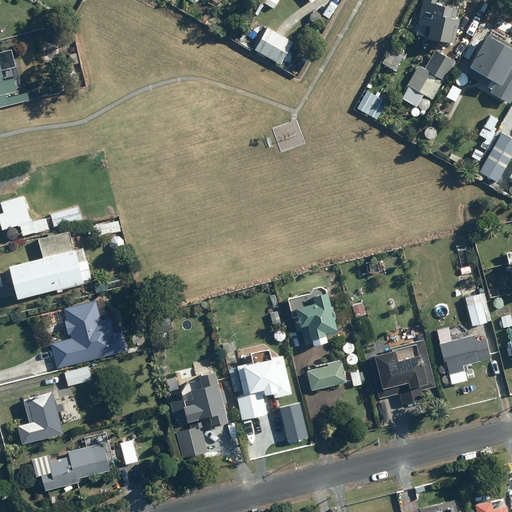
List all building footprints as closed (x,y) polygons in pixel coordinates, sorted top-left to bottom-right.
[(460,23),(461,16),(457,16),(459,6),(454,5),(454,4),(439,1),(439,0),(423,0),(416,36),(430,39),(431,34),(456,39),(458,29),(455,28),(456,23),(460,23)] [(257,46),(285,61),(287,58),(285,57),(295,39),(268,24),(262,36),(263,36),(257,46)] [(511,100),(511,44),(490,31),(467,72),(493,87),(491,91),(511,102),(511,100)] [(396,69),(406,52),(393,44),(382,61),(396,69)] [(0,106),(21,101),(21,99),(27,98),(24,88),(18,89),(15,75),(5,78),(2,69),(17,64),(12,46),(0,49),(0,106)] [(408,83),(433,98),(456,60),(437,48),(426,67),(420,63),(408,83)] [(499,119),(492,115),(481,133),(487,137),(482,145),(486,148),(499,127),(495,125),(499,119)] [(511,135),(502,130),(481,166),(497,175),(511,149),(511,135)] [(472,155),(481,159),(485,151),(476,147),(472,155)] [(454,159),(475,171),(477,167),(457,155),(454,159)] [(41,168),(24,171),(25,175),(15,177),(16,183),(26,181),(28,188),(45,185),(41,168)] [(24,194),(1,200),(5,211),(0,211),(0,215),(3,228),(21,223),(24,234),(36,230),(36,231),(50,228),(47,216),(33,220),(33,217),(31,218),(24,194)] [(55,225),(83,218),(80,205),(51,212),(55,225)] [(90,236),(121,230),(118,213),(115,214),(113,205),(94,209),(94,213),(86,214),(90,236)] [(44,255),(10,263),(18,296),(93,277),(88,259),(81,261),(77,248),(75,248),(70,229),(39,237),(44,255)] [(126,241),(117,233),(108,243),(117,251),(126,241)] [(369,272),(381,270),(379,259),(367,262),(369,272)] [(121,273),(106,277),(109,287),(124,283),(121,273)] [(93,291),(107,289),(106,282),(94,283),(95,285),(92,286),(93,291)] [(338,327),(329,290),(315,293),(317,301),(298,305),(300,317),(295,318),(298,330),(303,329),(306,344),(329,339),(327,330),(338,327)] [(304,298),(306,301),(309,301),(312,300),(313,296),(311,293),(308,293),(305,294),(304,298)] [(50,343),(57,369),(126,352),(121,330),(113,332),(109,317),(100,320),(95,301),(63,308),(66,320),(64,321),(68,336),(69,335),(71,339),(50,343)] [(367,313),(363,301),(353,304),(356,316),(367,313)] [(468,304),(473,324),(488,321),(483,301),(468,304)] [(282,320),(279,309),(270,312),(272,322),(282,320)] [(161,330),(173,327),(170,311),(158,314),(161,330)] [(511,324),(511,315),(511,313),(502,316),(505,327),(511,324)] [(437,385),(425,338),(423,331),(416,332),(418,340),(391,347),(391,349),(376,353),(376,354),(370,355),(380,397),(400,392),(402,402),(425,397),(423,389),(437,385)] [(450,372),(466,369),(464,363),(491,356),(487,338),(477,340),(476,333),(441,342),(445,359),(447,359),(450,372)] [(238,361),(234,340),(223,342),(227,363),(238,361)] [(354,340),(342,342),(347,364),(359,362),(354,340)] [(293,392),(284,353),(237,364),(238,366),(231,368),(233,378),(241,376),(244,393),(238,395),(243,418),(268,412),(264,392),(277,389),(279,396),(293,392)] [(312,388),(348,380),(343,360),(308,369),(312,388)] [(110,364),(95,367),(97,375),(112,371),(110,364)] [(69,385),(93,379),(89,365),(65,371),(69,385)] [(351,370),(354,385),(362,383),(359,368),(351,370)] [(214,423),(228,420),(226,410),(227,410),(227,408),(232,406),(229,393),(223,395),(222,391),(221,392),(217,378),(204,381),(205,384),(181,389),(183,398),(171,400),(175,417),(178,416),(179,421),(212,413),(214,423)] [(64,432),(54,389),(27,396),(28,397),(24,398),(30,421),(18,424),(23,442),(64,432)] [(278,407),(287,442),(307,437),(298,402),(278,407)] [(184,456),(208,450),(202,424),(177,430),(184,456)] [(114,466),(139,460),(133,438),(108,445),(114,466)] [(93,443),(69,449),(70,455),(50,460),(52,468),(42,470),(46,489),(80,481),(79,476),(100,471),(93,443)] [(460,511),(458,503),(456,503),(455,498),(421,507),(422,511),(460,511)] [(509,511),(508,504),(505,505),(504,498),(492,501),(492,499),(476,503),(478,511),(509,511)]
